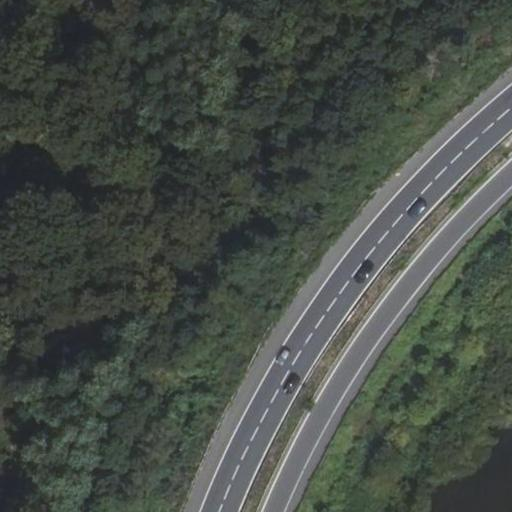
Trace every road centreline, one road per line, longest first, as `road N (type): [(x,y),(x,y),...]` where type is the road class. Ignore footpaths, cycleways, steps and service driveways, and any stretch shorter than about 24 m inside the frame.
road 1 (trunk): [(511,107),(449,163),(353,275),(283,381),(219,511)]
road 2 (trunk): [(276,511),(322,418),(392,310),(511,176)]
